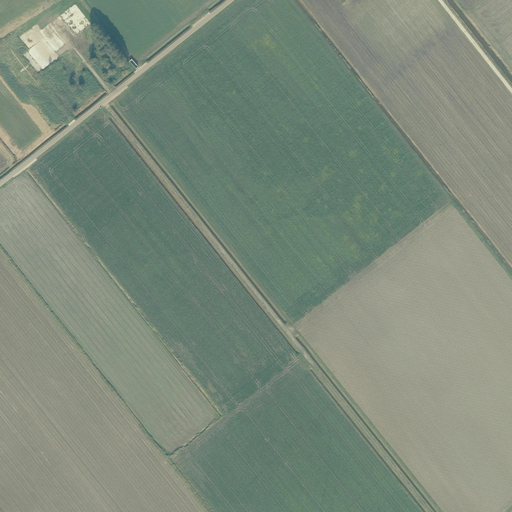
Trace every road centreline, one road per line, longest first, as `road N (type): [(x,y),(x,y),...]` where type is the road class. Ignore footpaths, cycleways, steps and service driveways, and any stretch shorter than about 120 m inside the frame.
road 1 (track): [(430,511),(103,102)]
road 2 (unclassified): [(0,184),(232,0)]
